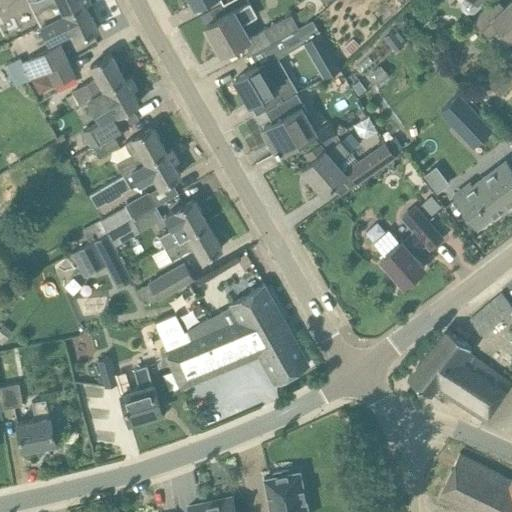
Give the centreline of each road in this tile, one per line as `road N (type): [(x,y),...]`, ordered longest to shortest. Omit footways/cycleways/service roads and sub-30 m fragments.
road 1 (residential): [(352,377),(137,0)]
road 2 (tertiary): [(0,506),(176,460),(352,377)]
road 3 (unclassified): [(352,377),(511,254)]
